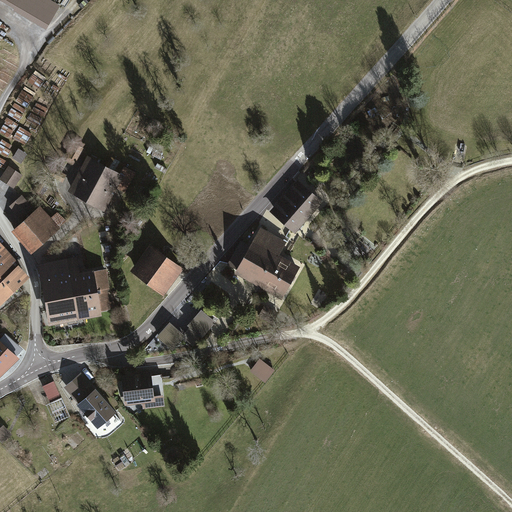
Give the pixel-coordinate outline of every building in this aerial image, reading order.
[(61,7),(49,0),(0,0),(0,1),(15,10),(14,12),(46,31),(61,7)] [(76,143),(69,157),(78,162),(86,149),(76,143)] [(467,146),(456,144),(453,163),(464,164),(467,146)] [(19,148),(15,158),(22,162),(27,152),(19,148)] [(68,190),(86,200),(106,163),(88,153),(68,190)] [(121,171),(106,163),(86,200),(105,210),(117,187),(126,192),(136,173),(124,166),(121,171)] [(10,165),(0,178),(14,189),(23,175),(10,165)] [(298,179),(270,211),(296,233),(324,201),(298,179)] [(22,195),(9,206),(22,220),(35,209),(22,195)] [(22,220),(11,230),(32,253),(60,228),(39,205),(35,209),(22,220)] [(236,269),(234,273),(281,299),(300,266),(280,255),(287,242),(260,227),(249,246),(236,269)] [(0,241),(0,304),(30,276),(18,264),(20,263),(0,241)] [(228,265),(236,269),(249,246),(241,242),(228,265)] [(149,244),(129,270),(163,296),(183,269),(149,244)] [(38,263),(50,324),(102,315),(102,310),(114,308),(107,268),(94,270),(94,268),(80,271),(77,255),(38,263)] [(114,256),(106,257),(108,265),(115,263),(114,256)] [(203,309),(189,326),(203,338),(217,322),(203,309)] [(172,353),(186,336),(169,322),(150,344),(160,353),(165,347),(172,353)] [(0,339),(0,375),(20,357),(0,339)] [(274,370),(260,359),(251,371),(265,381),(274,370)] [(151,371),(123,374),(126,406),(142,404),(142,409),(164,407),(161,374),(152,375),(151,371)] [(64,387),(78,403),(95,389),(81,372),(64,387)] [(54,424),(70,417),(55,381),(43,386),(50,402),(45,405),(54,424)] [(77,404),(98,428),(117,412),(96,388),(95,389),(78,403),(77,404)] [(4,425),(0,428),(0,440),(3,443),(12,434),(4,425)] [(75,451),(84,443),(75,434),(67,442),(75,451)]
